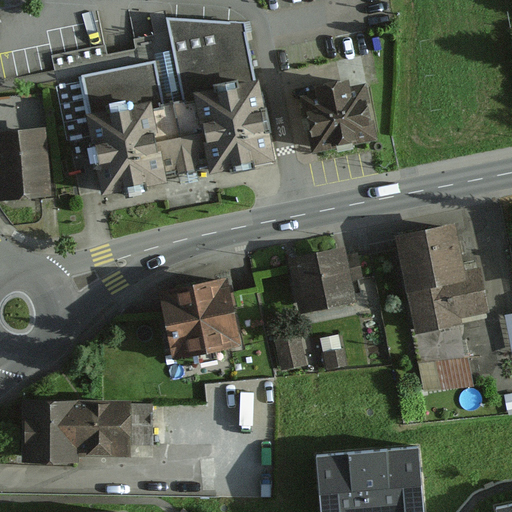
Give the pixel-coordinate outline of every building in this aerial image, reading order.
[(245,22),(167,18),(183,102),(164,105),(155,62),(81,77),(94,144),(89,145),(94,169),(99,169),(104,193),(122,191),(124,199),(149,193),(147,186),(164,181),(163,177),(175,175),(178,177),(202,172),(201,169),(213,167),(215,170),(232,167),(234,176),(257,170),(257,161),(274,158),(268,133),(273,132),(268,108),(263,109),(245,22)] [(339,98),(323,102),(335,152),(393,138),(382,89),(367,93),(364,82),(337,88),(339,98)] [(55,126),(0,133),(0,137),(3,163),(10,162),(15,198),(64,192),(55,126)] [(454,213),(394,226),(416,327),(458,318),(457,311),(491,304),(481,260),(465,263),(454,213)] [(346,240),(289,252),(300,308),(358,296),(353,276),(363,274),(357,247),(348,249),(346,240)] [(230,264),(167,277),(183,340),(244,326),(230,264)] [(299,329),(274,334),(281,368),(307,363),(299,329)] [(128,397),(28,396),(27,448),(128,449),(128,397)] [(415,436),(320,444),(325,511),(326,511),(421,504),(415,436)] [(511,511),(511,494),(502,497),(505,511),(511,511)] [(126,511),(126,503),(23,506),(23,511),(126,511)]
